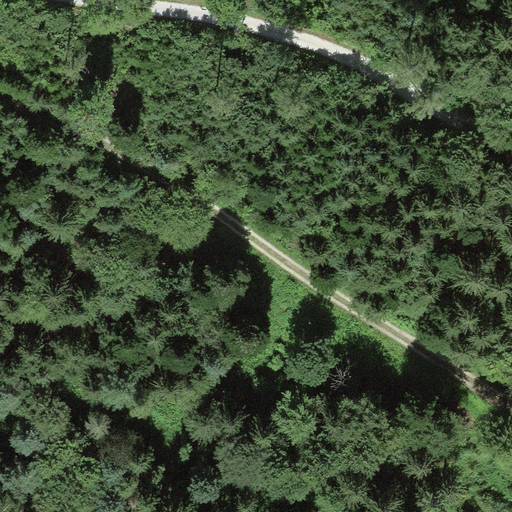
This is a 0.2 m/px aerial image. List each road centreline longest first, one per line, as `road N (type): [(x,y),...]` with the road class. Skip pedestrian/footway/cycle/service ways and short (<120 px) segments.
road 1 (track): [(511,418),(164,190),(0,103)]
road 2 (track): [(98,0),(206,13),(367,71),(511,151)]
